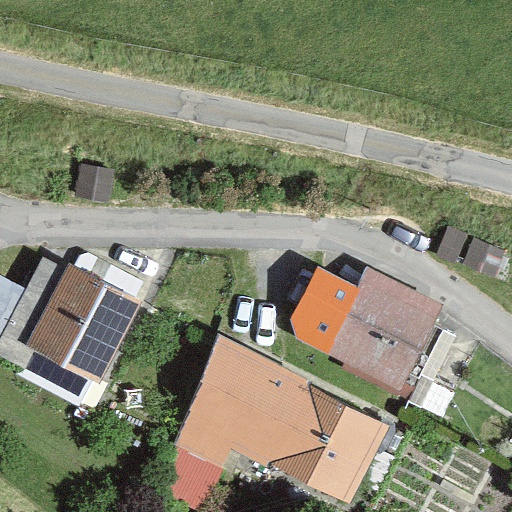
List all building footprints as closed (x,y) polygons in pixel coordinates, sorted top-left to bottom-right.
[(116,166),(80,161),(76,194),(112,199),(116,166)] [(469,230),(450,222),(438,253),(456,260),(469,230)] [(505,248),(474,236),(464,261),(494,275),(505,248)] [(146,278),(84,245),(78,256),(70,251),(66,259),(43,250),(26,282),(0,270),(0,350),(22,362),(17,371),(83,403),(146,278)] [(361,276),(318,256),(291,313),(300,335),(403,382),(444,295),(366,259),(361,276)] [(391,410),(220,326),(173,440),(178,443),(158,489),(204,509),(233,440),(351,493),(391,410)]
